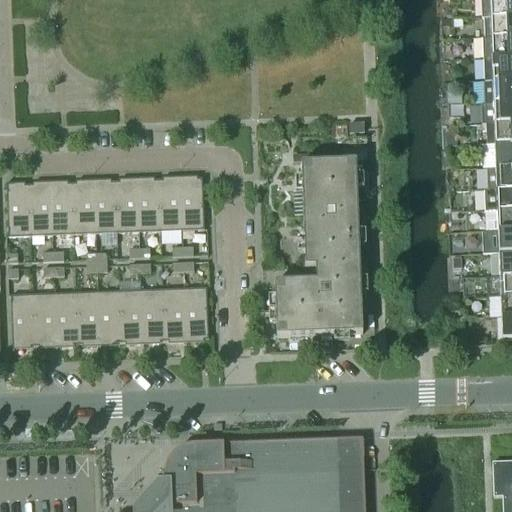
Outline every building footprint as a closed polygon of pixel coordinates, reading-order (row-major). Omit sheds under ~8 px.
[(511,18),(511,0),(488,0),(489,20),(511,18)] [(511,18),(489,20),(489,21),(483,21),(484,41),(511,40),(511,18)] [(482,63),(511,62),(511,40),(484,41),(482,41),(482,63)] [(483,85),(485,85),(511,83),(511,62),(482,63),(483,85)] [(511,105),(511,83),(485,85),(485,106),(492,105),(492,106),(511,105)] [(511,105),(492,106),(493,128),(511,126),(511,105)] [(511,148),(511,126),(493,128),(485,128),(486,148),(482,148),(482,149),(494,149),(511,148)] [(511,170),(511,148),(494,149),(482,149),(483,171),(487,171),(511,170)] [(362,337),(355,164),(300,166),(304,284),(273,285),(276,340),(362,337)] [(511,191),(511,170),(487,171),(488,193),(511,191)] [(203,233),(201,182),(178,183),(180,234),(203,233)] [(180,234),(178,183),(157,184),(159,235),(180,234)] [(137,236),(135,184),(114,185),(116,237),(137,236)] [(159,235),(157,184),(135,184),(137,236),(159,235)] [(116,237),(114,185),(92,186),(94,238),(116,237)] [(29,240),(27,188),(7,189),(7,186),(5,186),(7,241),(29,240)] [(94,238),(92,186),(70,187),(72,238),(94,238)] [(72,238),(70,187),(49,188),(51,239),(72,238)] [(51,239),(49,188),(27,188),(29,240),(51,239)] [(511,191),(488,193),(484,193),(484,213),(484,215),(511,213),(511,191)] [(511,235),(511,213),(484,215),(484,235),(497,234),(497,236),(511,235)] [(511,256),(511,235),(497,236),(498,257),(511,256)] [(182,260),(182,251),(171,251),(172,261),(182,260)] [(192,260),(192,251),(182,251),(182,260),(192,260)] [(149,262),(149,252),(138,253),(139,262),(149,262)] [(139,262),(138,253),(128,253),(128,262),(139,262)] [(63,265),(62,255),(52,256),(52,265),(63,265)] [(52,265),(52,256),(42,256),(42,266),(52,265)] [(511,278),(511,256),(498,257),(499,279),(511,278)] [(17,267),(16,257),(6,258),(6,267),(17,267)] [(96,267),(95,257),(85,258),(85,267),(96,267)] [(106,266),(106,263),(106,257),(95,257),(96,267),(106,266)] [(106,276),(106,269),(106,266),(96,267),(96,276),(106,276)] [(183,276),(182,266),(172,267),(172,276),(183,276)] [(193,275),(192,266),(182,266),(183,276),(193,275)] [(96,276),(96,267),(85,267),(86,277),(96,276)] [(139,277),(139,268),(129,269),(129,278),(139,277)] [(150,277),(149,268),(139,268),(139,277),(150,277)] [(53,281),(53,271),(42,272),(43,281),(53,281)] [(63,280),(63,271),(53,271),(53,281),(63,280)] [(17,282),(17,273),(7,273),(7,282),(17,282)] [(511,278),(499,279),(499,300),(511,299),(511,278)] [(185,344),(183,292),(162,293),(164,345),(185,344)] [(207,343),(206,292),(183,292),(185,344),(207,343)] [(164,345),(162,293),(140,294),(142,346),(164,345)] [(142,346),(140,294),(119,295),(121,346),(142,346)] [(121,346),(119,295),(97,296),(99,347),(121,346)] [(77,348),(76,296),(54,297),(56,349),(77,348)] [(99,347),(97,296),(76,296),(77,348),(99,347)] [(56,349),(54,297),(32,298),(34,350),(56,349)] [(34,350),(32,298),(9,299),(12,354),(13,354),(13,350),(34,350)] [(511,321),(511,299),(499,300),(500,322),(511,321)] [(511,343),(511,321),(500,322),(501,344),(511,343)] [(363,511),(361,442),(338,443),(340,511),(363,511)] [(340,511),(338,443),(193,448),(186,449),(180,452),(174,455),(170,460),(166,466),(164,473),(164,479),(164,489),(159,490),(138,511),(340,511)] [(511,511),(511,465),(491,466),(492,501),(501,501),(501,511),(511,511)]
